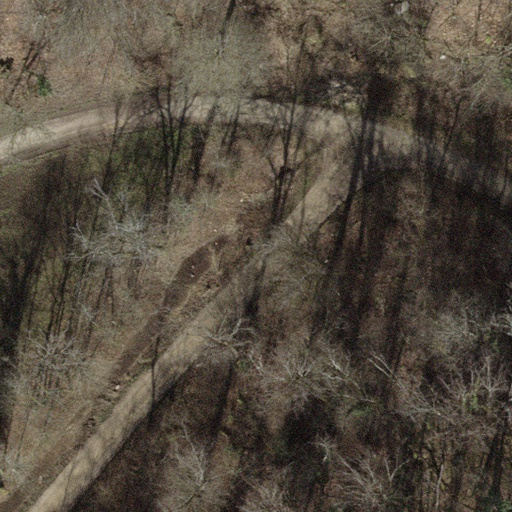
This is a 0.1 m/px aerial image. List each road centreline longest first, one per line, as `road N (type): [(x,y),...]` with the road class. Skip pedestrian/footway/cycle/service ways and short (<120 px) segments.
road 1 (track): [(393,142),(207,328),(46,511)]
road 2 (track): [(0,151),(184,107),(393,142)]
road 3 (track): [(511,197),(393,142)]
